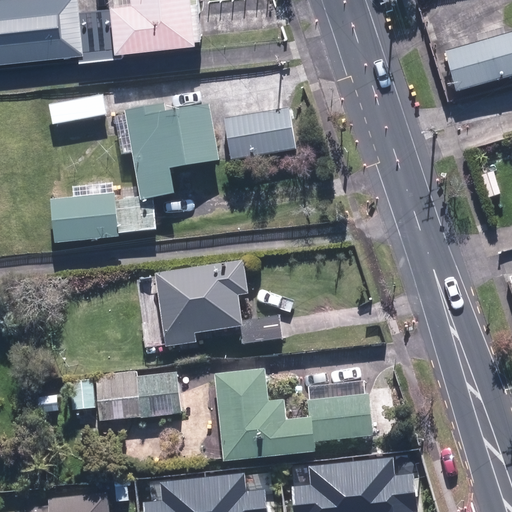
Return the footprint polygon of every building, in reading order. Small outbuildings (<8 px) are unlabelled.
[(82,0),(0,0),(0,59),(87,51),(82,0)] [(205,36),(200,0),(125,0),(118,1),(123,45),(205,36)] [(511,33),(451,49),(462,90),(511,77),(511,33)] [(106,93),(51,102),(54,123),(109,114),(106,93)] [(169,102),(130,109),(147,199),(182,193),(177,167),(225,158),(215,102),(171,110),(169,102)] [(234,160),(301,147),(294,106),(227,119),(234,160)] [(57,199),(61,241),(125,235),(119,181),(77,185),(78,197),(57,199)] [(255,293),(249,259),(161,272),(172,345),(202,341),(201,331),(244,324),(247,343),(286,337),(283,314),(249,320),(245,294),(255,293)] [(231,460),(323,450),(322,441),(378,435),(374,393),(313,400),(315,415),(291,418),(289,397),(275,398),(272,368),(221,373),(231,460)] [(103,421),(186,413),(182,373),(143,377),(142,370),(98,375),(103,421)] [(98,378),(72,380),(75,409),(101,406),(98,378)] [(66,423),(63,386),(35,388),(38,425),(66,423)] [(403,470),(402,450),(309,456),(311,478),(294,479),(296,511),(422,511),(419,469),(403,470)] [(258,483),(257,464),(164,470),(166,491),(149,492),(149,511),(276,511),(274,482),(258,483)] [(115,511),(113,490),(43,499),(33,511),(115,511)]
